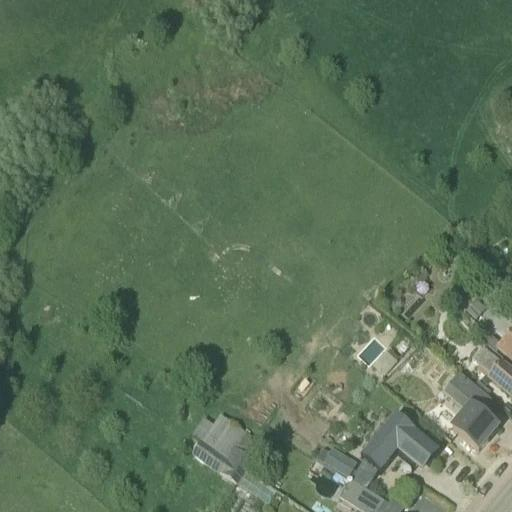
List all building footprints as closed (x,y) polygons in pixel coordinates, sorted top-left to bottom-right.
[(496,271),(490,263),(482,270),(488,278),(496,271)] [(466,291),(453,305),(458,310),(472,296),(466,291)] [(471,319),(481,308),(473,300),(462,311),(471,319)] [(511,335),(498,352),(511,363),(511,335)] [(490,378),(488,381),(511,400),(511,375),(500,366),(480,351),(470,364),(490,378)] [(452,432),(478,454),(498,431),(483,419),(493,407),(459,378),(448,391),(459,399),(454,405),(466,415),(452,432)] [(203,423),(191,440),(200,446),(227,462),(234,452),(245,458),(255,443),(219,419),(212,430),(203,423)] [(380,477),(397,456),(415,471),(422,477),(429,468),(439,456),(401,424),(395,419),(385,431),(360,461),(380,477)] [(227,462),(200,446),(191,460),(218,479),(219,477),(235,488),(236,486),(252,463),(251,462),(245,458),(234,452),(227,462)] [(348,481),(355,470),(330,456),(324,466),(348,481)] [(334,499),(341,481),(327,476),(320,493),(334,499)] [(379,511),(384,505),(350,484),(341,497),(367,511),(379,511)] [(404,485),(391,505),(401,511),(414,491),(404,485)]
